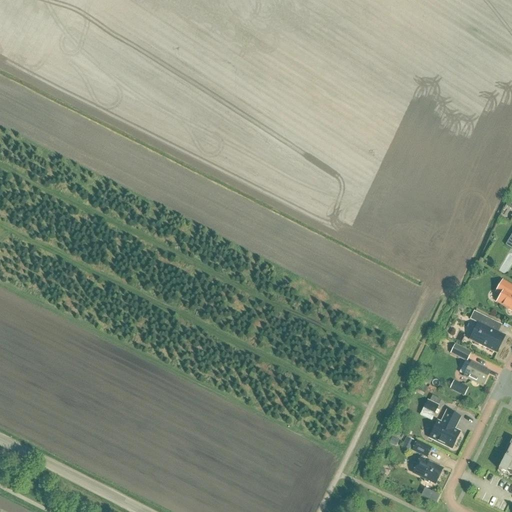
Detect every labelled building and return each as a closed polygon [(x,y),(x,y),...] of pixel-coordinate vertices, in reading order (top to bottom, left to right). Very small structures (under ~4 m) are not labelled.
[(511,312),(511,287),(502,282),(495,293),(501,296),(496,303),(511,312)] [(496,355),(505,337),(498,333),(501,327),(474,313),(470,321),(477,324),(469,341),(496,355)] [(467,362),(472,353),(455,345),(451,354),(467,362)] [(483,387),(489,373),(470,364),(464,377),(483,387)] [(449,389),(464,397),(468,389),(453,382),(449,389)] [(428,402),(427,401),(422,410),(433,416),(438,406),(428,402)] [(455,427),(460,418),(447,412),(441,425),(437,423),(429,439),(452,450),(460,434),(452,430),(454,426),(455,427)] [(419,427),(420,419),(406,417),(405,425),(419,427)] [(392,438),(389,444),(390,444),(395,447),(398,441),(393,438),(392,438)] [(406,439),(401,449),(409,453),(414,442),(406,439)] [(426,458),(431,449),(416,442),(412,451),(422,456),(413,474),(425,480),(423,482),(430,486),(431,483),(435,485),(442,470),(424,462),(426,458)] [(511,442),(498,470),(511,476),(511,442)] [(378,470),(377,472),(378,476),(379,477),(380,478),(381,478),(384,478),(385,475),(384,471),(381,469),(378,470)]
